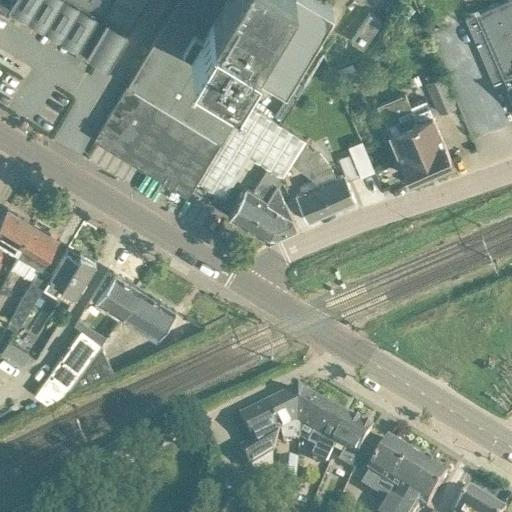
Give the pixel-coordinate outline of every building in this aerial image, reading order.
[(11,0),(77,39),(106,56),(140,0),(11,0)] [(190,189),(190,188),(196,179),(224,196),(250,153),(268,164),(286,175),(292,164),(306,142),(310,136),(248,97),(265,70),(284,82),(335,0),(177,0),(97,132),(190,189)] [(511,0),(502,0),(464,16),(494,84),(495,83),(494,83),(504,79),(505,81),(504,82),(511,98),(511,0)] [(370,11),(350,39),(364,49),(384,20),(370,11)] [(426,80),(440,111),(454,105),(441,74),(426,80)] [(404,92),(376,104),(409,176),(451,157),(428,104),(412,110),(404,92)] [(353,150),(341,154),(350,178),(377,168),(365,137),(350,143),(353,150)] [(314,146),(306,142),(292,164),(313,177),(299,183),(303,191),(295,194),(307,220),(355,199),(344,173),(335,177),(330,165),(314,145),(314,146)] [(279,186),(286,175),(268,164),(252,190),(244,185),(228,213),(264,235),(272,235),(296,225),(279,186)] [(0,240),(15,249),(32,222),(6,207),(0,217),(0,240)] [(41,265),(58,238),(32,222),(15,249),(41,265)] [(75,294),(95,261),(80,251),(77,256),(66,249),(48,278),(38,271),(19,300),(20,300),(9,320),(18,325),(43,286),(55,294),(61,285),(75,294)] [(106,310),(118,317),(140,287),(113,270),(112,272),(107,269),(90,296),(92,297),(92,296),(108,306),(106,310)] [(118,317),(120,318),(122,314),(155,335),(175,309),(140,287),(118,317)] [(97,325),(90,334),(100,342),(107,333),(97,325)] [(34,392),(46,400),(57,395),(68,387),(70,390),(100,342),(90,334),(81,328),(34,392)] [(10,339),(3,350),(22,362),(29,351),(10,339)] [(113,370),(100,342),(70,390),(113,370)] [(293,391),(267,404),(279,431),(279,432),(280,432),(282,441),(297,441),(297,423),(302,425),(316,400),(301,391),(293,391)] [(348,418),(316,400),(302,425),(317,432),(313,441),(320,444),(314,457),(329,464),(337,446),(333,444),(348,418)] [(270,458),(279,432),(279,431),(267,404),(239,418),(252,444),(240,450),(249,469),(270,458)] [(371,430),(348,418),(333,444),(337,446),(347,451),(341,464),(351,469),(371,430)] [(401,511),(430,466),(387,440),(367,473),(396,490),(383,511),(401,511)] [(279,458),(276,493),(295,494),(297,460),(279,458)] [(427,509),(446,476),(430,466),(401,511),(415,511),(420,505),(427,509)] [(505,511),(468,489),(454,511),(505,511)] [(348,511),(353,502),(343,498),(335,511),(348,511)]
